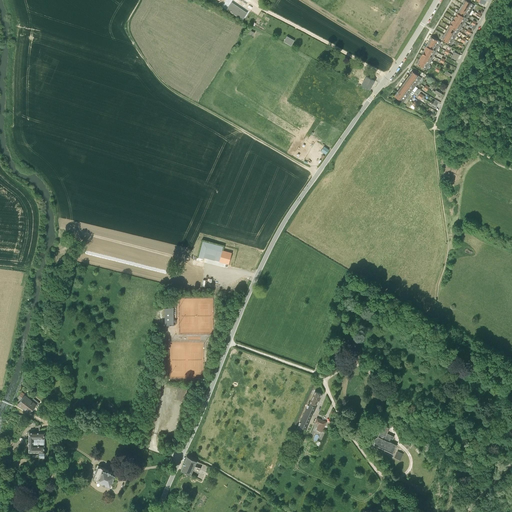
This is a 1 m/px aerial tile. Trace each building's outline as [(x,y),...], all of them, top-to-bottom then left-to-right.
[(464,0),(462,4),(472,10),(475,5),(471,3),(470,3),(464,0)] [(242,19),(246,14),(231,4),(227,9),(242,19)] [(469,14),(472,10),(462,4),(460,9),(469,14)] [(467,19),(469,14),(460,9),(457,13),(467,19)] [(464,23),(467,19),(457,13),(454,17),(464,23)] [(462,27),(464,23),(454,17),(452,21),(462,27)] [(459,32),(462,27),(452,21),(449,26),(459,32)] [(457,36),(459,32),(449,26),(447,30),(457,36)] [(454,40),(457,36),(447,30),(444,34),(454,40)] [(451,45),(454,40),(444,34),(441,39),(451,45)] [(291,46),(294,41),(287,37),(284,42),(291,46)] [(438,47),(441,42),(431,37),(428,42),(438,47)] [(436,52),(438,47),(428,42),(426,46),(436,52)] [(424,51),(434,56),(436,52),(426,46),(424,51)] [(421,55),(431,61),(434,56),(424,51),(421,55)] [(419,60),(429,65),(431,61),(421,55),(419,60)] [(427,70),(429,65),(419,60),(417,64),(427,70)] [(418,82),(421,78),(412,71),(409,76),(418,82)] [(356,82),(370,90),(375,81),(363,75),(360,73),(356,82)] [(415,86),(418,82),(409,76),(406,80),(415,86)] [(412,90),(415,86),(406,80),(403,84),(412,90)] [(409,95),(412,90),(403,84),(400,88),(409,95)] [(407,99),(409,95),(400,88),(397,92),(407,99)] [(403,103),(407,99),(397,92),(394,96),(403,103)] [(219,261),(223,246),(203,241),(198,257),(203,259),(204,257),(219,261)] [(222,251),(219,261),(229,264),(232,253),(222,251)] [(165,325),(174,325),(173,307),(165,307),(165,325)] [(315,391),(310,403),(308,402),(298,425),(306,429),(308,424),(314,412),(317,406),(316,406),(322,394),(315,391)] [(28,411),(30,412),(35,406),(37,407),(38,406),(37,406),(39,403),(33,398),(31,400),(21,392),(17,398),(20,401),(18,404),(28,411)] [(327,427),(324,426),(326,422),(321,420),(317,417),(315,422),(319,424),(318,427),(325,430),(327,427)] [(396,445),(389,441),(391,438),(393,439),(394,436),(387,433),(389,428),(383,425),(382,426),(379,428),(379,432),(377,436),(374,438),(374,442),(373,444),(392,453),(396,445)] [(44,432),(40,432),(29,432),(29,452),(39,452),(39,457),(45,457),(45,452),(44,452),(44,445),(44,439),(44,432)] [(408,448),(410,446),(404,440),(402,441),(401,442),(408,448)] [(401,459),(404,450),(399,448),(395,457),(401,459)] [(181,470),(191,475),(197,460),(187,455),(181,470)] [(281,460),(278,467),(285,469),(288,463),(281,460)] [(197,478),(202,481),(208,466),(203,464),(201,468),(199,474),(197,478)] [(93,478),(110,486),(116,473),(98,466),(93,478)]
